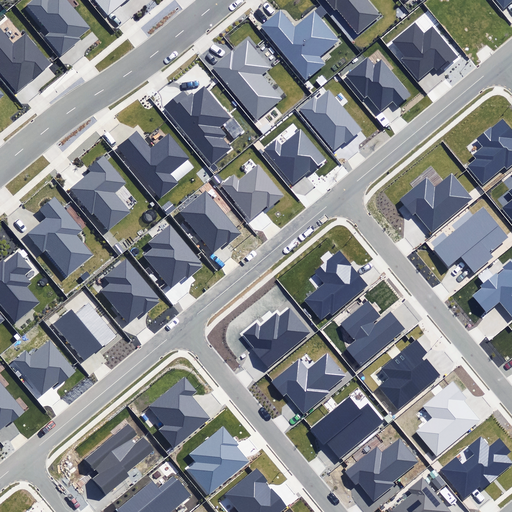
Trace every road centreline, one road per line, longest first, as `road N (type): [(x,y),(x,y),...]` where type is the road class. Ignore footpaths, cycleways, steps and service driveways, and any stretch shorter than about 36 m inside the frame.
road 1 (residential): [(220,0),(0,169)]
road 2 (residential): [(341,193),(511,399)]
road 3 (residential): [(182,325),(337,511)]
road 4 (residential): [(182,325),(24,459)]
road 5 (residential): [(341,193),(182,325)]
road 6 (residential): [(498,63),(341,193)]
